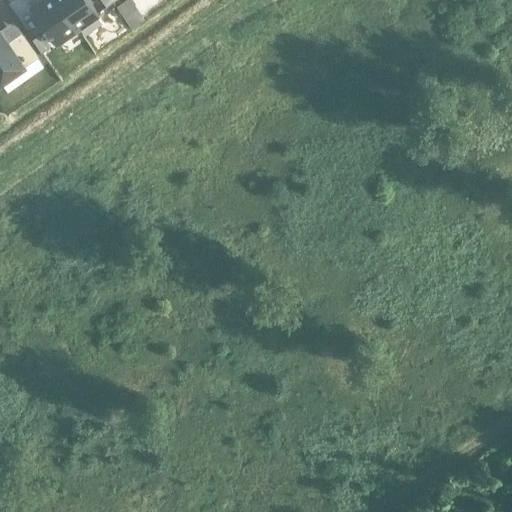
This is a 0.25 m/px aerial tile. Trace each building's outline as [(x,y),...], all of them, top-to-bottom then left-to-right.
[(58,0),(34,0),(31,3),(57,40),(77,26),(58,0)] [(89,0),(58,0),(77,26),(97,12),(89,0)] [(131,0),(122,0),(116,4),(122,13),(135,4),(131,0)] [(0,80),(37,54),(21,31),(8,41),(0,29),(0,80)] [(39,33),(32,38),(41,51),(48,46),(39,33)]
